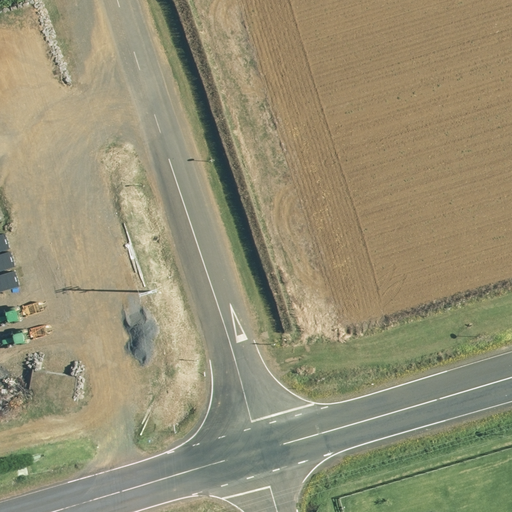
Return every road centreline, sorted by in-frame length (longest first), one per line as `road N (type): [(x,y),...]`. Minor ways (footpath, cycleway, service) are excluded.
road 1 (unclassified): [(116,0),(260,452)]
road 2 (tertiary): [(260,452),(511,377)]
road 3 (tertiary): [(56,511),(260,452)]
